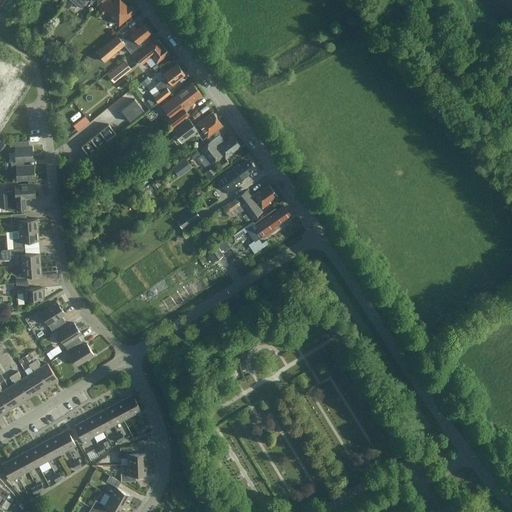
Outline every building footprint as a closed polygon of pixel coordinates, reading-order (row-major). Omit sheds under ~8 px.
[(69,0),(67,0),(64,4),(69,9),(74,3),(69,0)] [(70,0),(80,8),(87,0),(93,0),(97,2),(98,0),(70,0)] [(128,5),(127,6),(121,0),(115,0),(112,3),(110,0),(106,0),(100,5),(102,7),(99,9),(103,14),(108,11),(119,24),(134,12),(133,11),(134,10),(130,5),(129,6),(128,5)] [(146,28),(142,23),(130,33),(130,32),(121,39),(117,34),(97,51),(105,61),(124,44),(129,50),(138,42),(138,43),(147,36),(147,37),(151,34),(150,33),(151,32),(147,27),(146,28)] [(168,53),(157,39),(145,49),(135,56),(142,64),(146,61),(151,67),(156,63),(168,53)] [(0,50),(0,65),(2,67),(9,57),(0,50)] [(114,83),(131,69),(125,60),(107,74),(114,83)] [(185,73),(177,63),(168,70),(167,69),(163,73),(166,77),(155,86),(160,92),(154,98),(158,103),(170,92),(167,88),(185,73)] [(143,82),(147,86),(153,82),(150,77),(143,82)] [(201,94),(192,82),(183,89),(182,89),(163,104),(171,116),(167,119),(173,127),(188,114),(184,109),(194,100),(201,94)] [(149,107),(154,103),(149,97),(144,101),(149,107)] [(143,110),(134,99),(120,110),(130,121),(143,110)] [(212,112),(208,115),(194,126),(189,118),(172,131),(181,142),(197,130),(199,132),(202,130),(207,136),(222,125),(212,112)] [(60,123),(67,120),(65,114),(57,117),(60,123)] [(78,130),(90,121),(85,115),(73,124),(78,130)] [(88,155),(107,141),(115,134),(108,124),(81,146),(88,155)] [(211,163),(222,154),(226,159),(232,154),(231,153),(240,146),(233,136),(225,141),(224,140),(216,145),(212,139),(200,149),(211,163)] [(15,160),(23,160),(33,159),(32,146),(28,146),(28,140),(10,141),(10,152),(15,152),(15,160)] [(192,159),(200,153),(196,148),(188,154),(192,159)] [(192,167),(185,158),(172,167),(179,177),(192,167)] [(216,178),(227,193),(242,182),(240,181),(247,175),(247,174),(255,168),(254,167),(255,165),(253,162),(251,162),(248,158),(239,165),(238,164),(228,171),(227,170),(216,178)] [(24,166),(23,160),(15,160),(11,160),(11,171),(16,171),(17,179),(34,178),(33,165),(24,166)] [(205,173),(209,178),(217,171),(213,166),(205,173)] [(25,197),(35,197),(34,183),(14,184),(14,191),(3,191),(4,209),(16,209),(26,208),(25,197)] [(246,190),(236,197),(241,204),(252,219),(262,211),(261,209),(270,202),(269,200),(275,196),(277,195),(269,185),(260,192),(259,191),(251,196),(246,190)] [(236,197),(222,207),(227,214),(241,204),(236,197)] [(291,215),(284,205),(277,210),(275,208),(254,223),(262,235),(264,238),(276,229),(274,226),(291,215)] [(183,229),(200,217),(194,208),(176,220),(183,229)] [(23,213),(11,214),(11,220),(12,225),(18,224),(19,231),(38,229),(37,218),(26,219),(26,213),(23,213)] [(19,231),(13,231),(14,248),(25,248),(25,241),(39,240),(38,229),(19,231)] [(230,247),(224,239),(207,251),(214,261),(223,255),(221,253),(230,247)] [(13,248),(2,249),(3,260),(14,259),(15,266),(21,265),(40,264),(39,253),(26,254),(25,248),(14,248),(13,248)] [(21,265),(15,266),(15,272),(16,283),(28,282),(28,276),(41,275),(40,264),(21,265)] [(28,282),(16,283),(17,293),(23,293),(24,300),(37,299),(37,300),(43,300),(42,287),(28,288),(28,282)] [(64,313),(57,302),(41,313),(52,330),(65,322),(61,315),(64,313)] [(67,349),(81,340),(78,335),(81,334),(74,322),(57,333),(67,349)] [(84,345),(81,340),(67,349),(77,365),(94,354),(87,343),(84,345)] [(62,345),(52,350),(55,355),(64,351),(62,345)] [(56,365),(61,361),(58,356),(52,360),(56,365)] [(33,361),(48,385),(57,379),(47,363),(40,367),(39,364),(40,363),(37,359),(33,361)] [(28,375),(38,391),(48,385),(33,361),(28,364),(31,369),(33,368),(34,371),(28,375)] [(38,391),(28,375),(21,379),(19,377),(21,376),(18,371),(13,374),(28,397),(38,391)] [(210,371),(208,372),(200,377),(208,389),(217,383),(210,371)] [(28,397),(13,374),(9,376),(12,381),(13,380),(15,383),(8,387),(19,403),(28,397)] [(0,385),(0,395),(9,410),(19,403),(8,387),(2,391),(0,389),(1,388),(0,385)] [(123,399),(131,415),(141,410),(132,394),(123,399)] [(0,415),(9,410),(0,395),(0,415)] [(121,421),(131,415),(123,399),(113,405),(121,421)] [(112,426),(121,421),(113,405),(103,410),(112,426)] [(102,431),(112,426),(103,410),(94,415),(102,431)] [(92,436),(102,431),(94,415),(84,420),(92,436)] [(83,441),(92,436),(84,420),(74,425),(83,441)] [(67,429),(58,434),(66,450),(76,445),(67,429)] [(48,439),(57,455),(66,450),(58,434),(48,439)] [(39,444),(48,460),(57,455),(48,439),(39,444)] [(30,449),(38,465),(48,460),(39,444),(30,449)] [(128,464),(147,463),(146,452),(132,453),(131,447),(119,447),(120,458),(127,457),(128,464)] [(20,454),(29,470),(38,465),(30,449),(20,454)] [(11,459),(19,475),(29,470),(20,454),(11,459)] [(19,475),(11,459),(2,464),(10,480),(19,475)] [(147,474),(147,463),(128,464),(128,471),(120,471),(121,481),(133,480),(133,475),(147,474)] [(120,481),(109,475),(106,480),(117,487),(120,481)] [(35,485),(39,491),(44,489),(41,483),(35,485)] [(110,496),(127,505),(132,495),(116,486),(110,496)] [(116,511),(122,511),(127,505),(110,496),(105,505),(95,500),(91,507),(100,511),(104,511),(107,507),(116,511)]
